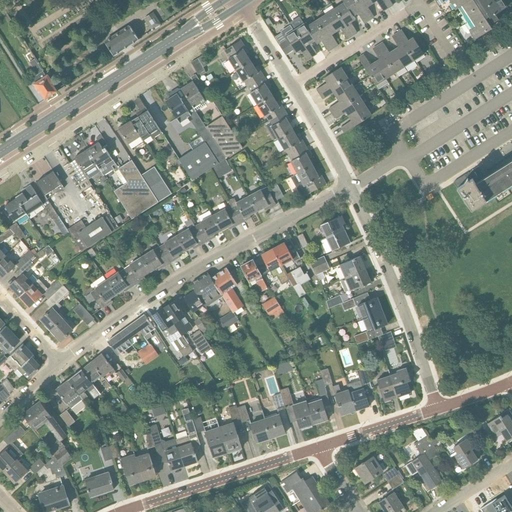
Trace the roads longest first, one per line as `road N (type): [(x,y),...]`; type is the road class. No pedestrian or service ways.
road 1 (residential): [(59,361),(191,271),(349,187)]
road 2 (residential): [(438,409),(349,187)]
road 3 (primary): [(0,152),(188,31)]
road 4 (tertiary): [(124,511),(318,447)]
road 5 (residential): [(292,85),(422,2)]
road 6 (residential): [(422,2),(459,54),(494,34),(511,10)]
road 7 (tertiary): [(318,447),(438,409)]
